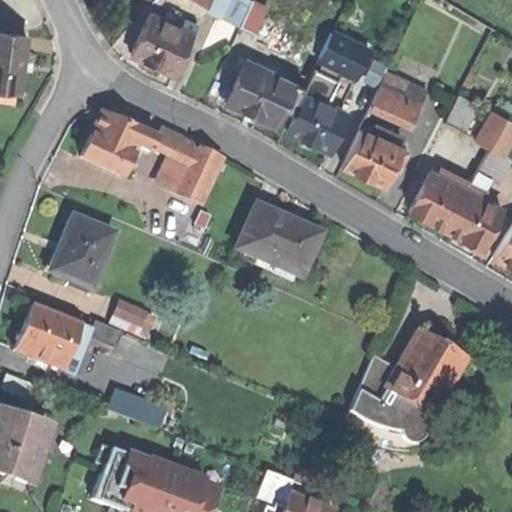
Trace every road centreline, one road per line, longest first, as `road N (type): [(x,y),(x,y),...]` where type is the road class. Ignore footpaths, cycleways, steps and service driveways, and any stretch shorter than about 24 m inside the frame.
road 1 (residential): [(511,305),(91,70)]
road 2 (residential): [(91,70),(43,133),(0,242)]
